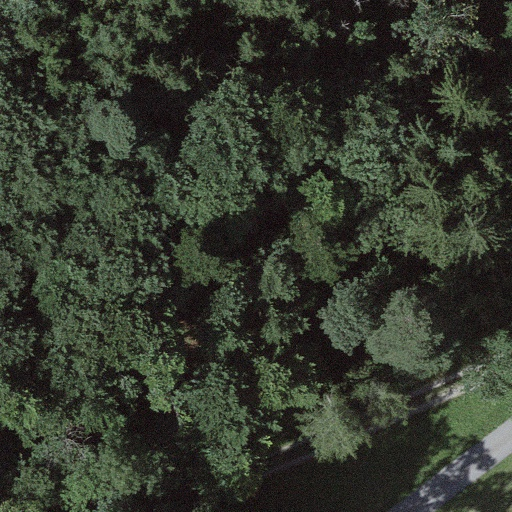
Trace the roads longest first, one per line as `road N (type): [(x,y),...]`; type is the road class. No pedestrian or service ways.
road 1 (track): [(511,360),(150,511)]
road 2 (unclassified): [(511,433),(404,511)]
